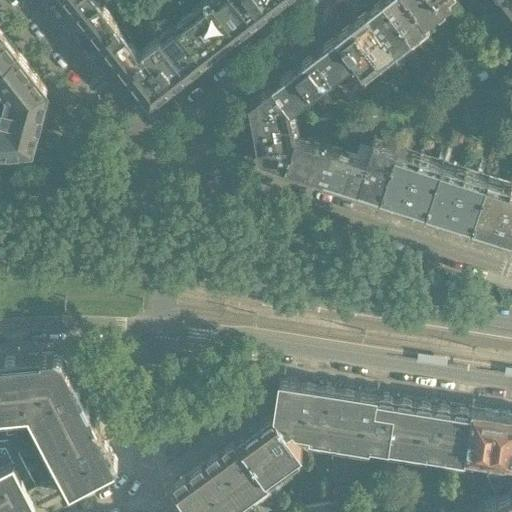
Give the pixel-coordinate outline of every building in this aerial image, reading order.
[(69,0),(75,8),(86,0),(69,0)] [(100,0),(86,0),(75,8),(103,43),(122,28),(100,0)] [(174,5),(170,0),(160,0),(168,9),(174,5)] [(238,32),(213,0),(205,0),(193,10),(221,46),(238,32)] [(254,20),(237,0),(213,0),(238,32),(254,20)] [(270,8),(263,0),(237,0),(254,20),(270,8)] [(383,0),(376,0),(366,9),(397,49),(412,37),(383,0)] [(410,0),(383,0),(412,37),(429,24),(424,17),(410,0)] [(410,0),(424,17),(446,0),(410,0)] [(366,9),(350,21),(381,61),(397,49),(366,9)] [(221,46),(193,10),(176,23),(204,59),(221,46)] [(350,21),(334,33),(353,58),(365,74),(381,61),(350,21)] [(204,59),(176,23),(160,36),(188,72),(204,59)] [(46,86),(0,26),(0,78),(7,87),(3,100),(0,109),(0,110),(1,110),(0,113),(0,119),(0,123),(34,132),(37,120),(40,118),(41,114),(40,110),(46,86)] [(122,28),(103,43),(129,76),(145,64),(137,54),(140,51),(122,28)] [(353,58),(334,33),(313,49),(332,74),(353,58)] [(188,72),(160,36),(142,49),(170,86),(188,72)] [(142,49),(140,51),(137,54),(145,64),(129,76),(146,98),(153,99),(170,86),(142,49)] [(344,89),(332,74),(313,49),(293,65),(312,90),(320,84),(332,98),(344,89)] [(447,58),(438,65),(442,71),(451,64),(447,58)] [(312,90),(293,65),(272,81),(292,106),(312,90)] [(427,86),(437,79),(432,73),(423,80),(427,86)] [(249,100),(253,125),(291,118),(290,108),(292,106),(272,81),(249,100)] [(421,81),(414,86),(418,93),(426,88),(421,81)] [(510,107),(504,99),(498,104),(504,111),(510,107)] [(287,164),(295,138),(295,134),(291,118),(253,125),(258,155),(287,164)] [(0,123),(0,119),(0,146),(31,144),(34,132),(0,123)] [(323,175),(333,146),(295,134),(295,138),(287,164),(309,171),(323,175)] [(405,202),(419,157),(396,150),(397,146),(372,137),(365,156),(368,162),(360,187),(405,202)] [(368,162),(365,156),(333,146),(323,175),(360,187),(368,162)] [(465,172),(419,157),(405,202),(451,217),(465,172)] [(511,186),(465,172),(451,217),(497,232),(511,186)] [(511,186),(497,232),(511,236),(511,186)] [(89,407),(81,391),(62,354),(55,350),(0,354),(0,392),(1,409),(4,409),(6,432),(16,431),(14,408),(28,407),(41,432),(89,407)] [(301,446),(287,426),(292,422),(292,423),(300,377),(284,375),(278,374),(277,380),(273,408),(256,421),(252,420),(247,424),(246,428),(237,434),(268,476),(299,454),(296,449),(301,446)] [(350,438),(358,386),(300,377),(292,423),(294,426),(309,428),(308,431),(350,438)] [(407,445),(415,395),(358,386),(350,438),(369,441),(369,439),(407,445)] [(464,454),(471,404),(415,395),(407,445),(464,454)] [(496,408),(471,404),(464,454),(465,452),(488,456),(496,408)] [(35,503),(112,463),(115,455),(89,407),(41,432),(60,469),(35,482),(12,437),(0,437),(0,446),(5,446),(13,460),(35,503)] [(511,410),(496,408),(488,456),(504,458),(504,456),(511,458),(511,455),(511,410)] [(237,434),(189,470),(220,511),(268,476),(237,434)] [(0,511),(18,511),(35,503),(13,460),(0,466),(0,511)] [(511,511),(511,469),(511,466),(486,472),(496,492),(506,511),(511,511)] [(220,511),(189,470),(173,481),(176,485),(175,486),(188,511),(220,511)] [(379,479),(332,488),(334,498),(381,489),(379,479)] [(451,511),(450,509),(436,480),(411,485),(421,505),(424,511),(451,511)] [(506,511),(496,492),(475,503),(479,511),(506,511)] [(344,511),(338,498),(298,506),(301,511),(344,511)] [(479,511),(475,503),(463,510),(460,504),(450,509),(451,511),(479,511)]
